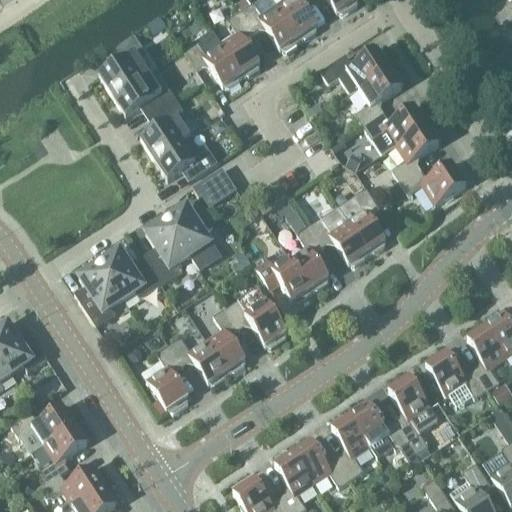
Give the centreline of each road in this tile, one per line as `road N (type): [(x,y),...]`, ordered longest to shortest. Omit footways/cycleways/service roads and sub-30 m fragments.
road 1 (tertiary): [(160,478),(358,352),(511,208)]
road 2 (residential): [(76,89),(144,196),(140,213),(31,286)]
road 3 (residential): [(250,182),(285,158),(264,109),(273,91),(406,6)]
road 4 (tertiary): [(160,478),(31,286)]
road 5 (residential): [(511,171),(406,6)]
